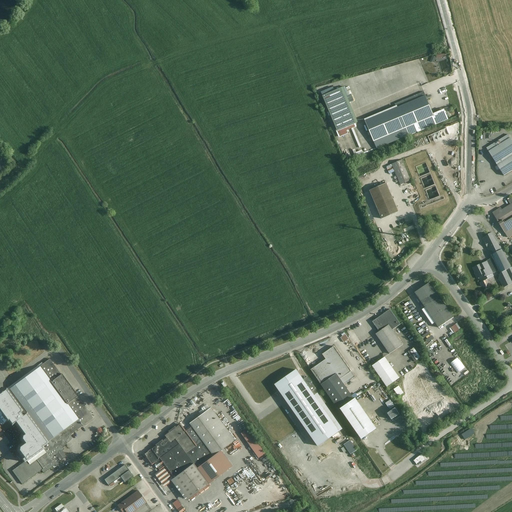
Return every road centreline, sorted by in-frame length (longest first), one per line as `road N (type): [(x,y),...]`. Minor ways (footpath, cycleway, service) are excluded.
road 1 (track): [(0,203),(104,86),(178,53),(361,0)]
road 2 (residential): [(429,255),(379,304),(216,377),(122,443)]
road 3 (residential): [(441,0),(470,118),(466,204)]
road 4 (residential): [(511,386),(391,475)]
